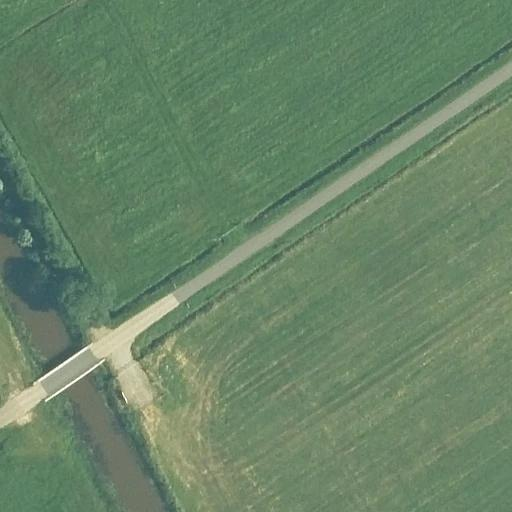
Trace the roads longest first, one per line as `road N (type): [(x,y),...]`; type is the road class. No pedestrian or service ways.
road 1 (unclassified): [(0,430),(511,76)]
road 2 (unknown): [(112,350),(0,150)]
